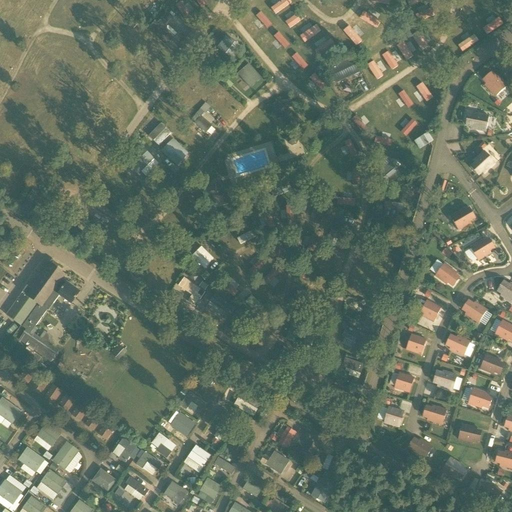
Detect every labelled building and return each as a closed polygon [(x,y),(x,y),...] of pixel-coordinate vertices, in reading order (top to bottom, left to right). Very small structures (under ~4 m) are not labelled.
[(167,44),(175,36),(166,29),(166,23),(171,18),(166,13),(156,23),(154,21),(149,27),(167,44)] [(234,61),(244,49),(227,35),(217,48),(234,61)] [(360,71),(353,56),(329,68),(336,83),(360,71)] [(321,69),(327,66),(324,60),(318,63),(321,69)] [(237,73),(250,88),(261,78),(249,63),(237,73)] [(496,77),(492,72),(485,79),(488,82),(485,85),(496,97),(507,86),(498,76),(496,77)] [(224,84),(229,89),(233,85),(228,80),(224,84)] [(294,98),(273,103),(277,119),(285,117),(283,109),(295,106),(294,98)] [(202,116),(205,112),(201,109),(191,120),(206,132),(212,125),(211,124),(202,116)] [(486,132),(489,116),(475,114),(474,116),(468,114),(466,124),(471,124),(470,129),(486,132)] [(19,137),(30,138),(31,122),(20,121),(19,137)] [(159,146),(171,133),(161,123),(148,136),(159,146)] [(331,134),(325,123),(309,132),(315,143),(331,134)] [(432,141),(428,133),(420,138),(424,146),(432,141)] [(45,163),(59,151),(44,134),(30,147),(45,163)] [(161,150),(169,158),(173,153),(181,160),(183,158),(184,158),(186,156),(186,155),(188,153),(173,138),(161,150)] [(286,143),(289,158),(304,155),(301,140),(286,143)] [(141,172),(153,159),(154,158),(140,144),(122,161),(144,181),(147,178),(145,176),(141,172)] [(475,163),(473,165),(470,167),(477,174),(480,170),(484,174),(495,163),(485,151),(474,161),(475,163)] [(398,171),(390,162),(387,158),(379,164),(382,168),(373,176),(381,185),(398,171)] [(209,208),(228,204),(222,181),(214,183),(216,191),(206,194),(209,208)] [(34,186),(25,199),(46,213),(55,200),(34,186)] [(117,203),(123,198),(115,189),(109,194),(117,203)] [(405,204),(385,201),(384,207),(385,207),(383,216),(395,218),(395,222),(401,223),(403,210),(404,210),(405,204)] [(29,210),(23,206),(21,206),(19,209),(19,210),(18,211),(26,216),(29,211),(29,210)] [(464,209),(451,217),(459,231),(471,223),(470,222),(476,218),(471,210),(467,213),(464,209)] [(85,218),(77,227),(82,231),(80,234),(87,240),(102,223),(95,217),(90,222),(85,218)] [(338,247),(339,242),(341,235),(343,229),(332,225),(326,244),(338,247)] [(391,241),(392,236),(393,236),(395,229),(377,225),(376,225),(375,231),(374,237),(391,241)] [(253,230),(237,238),(240,245),(256,237),(253,230)] [(470,247),(478,261),(491,254),(490,252),(495,249),(490,241),(486,243),(484,239),(470,247)] [(204,270),(215,259),(201,245),(190,257),(204,270)] [(445,264),(435,276),(447,285),(448,283),(453,287),(459,280),(455,277),(457,273),(445,264)] [(61,280),(65,275),(50,265),(33,290),(27,286),(7,315),(23,326),(39,304),(43,306),(61,280)] [(192,295),(187,301),(195,306),(205,292),(184,277),(178,286),(192,295)] [(61,280),(43,306),(49,311),(60,296),(72,304),(80,292),(67,283),(61,280)] [(504,281),(499,289),(503,292),(500,296),(511,303),(511,284),(510,283),(509,285),(504,281)] [(199,287),(205,291),(208,286),(203,282),(199,287)] [(229,324),(239,310),(214,294),(204,309),(229,324)] [(251,296),(245,302),(255,311),(261,305),(251,296)] [(478,323),(487,310),(475,302),(474,304),(468,300),(463,308),(468,311),(465,315),(478,323)] [(434,322),(441,308),(427,301),(420,315),(434,322)] [(370,307),(363,330),(371,333),(370,336),(378,338),(380,333),(378,332),(385,312),(370,307)] [(511,341),(511,326),(502,321),(495,335),(508,342),(509,340),(511,341)] [(27,328),(18,340),(50,362),(59,349),(27,328)] [(341,342),(364,354),(371,342),(346,329),(342,335),(344,336),(341,342)] [(421,355),(426,340),(412,335),(406,350),(421,355)] [(464,356),(470,342),(457,336),(457,338),(451,335),(447,344),(451,346),(449,350),(464,356)] [(118,360),(127,351),(119,344),(111,352),(118,360)] [(500,375),(504,367),(499,365),(501,361),(486,355),(480,369),(493,375),(494,373),(500,375)] [(342,373),(359,378),(364,364),(346,359),(342,373)] [(27,367),(19,378),(28,384),(36,373),(27,367)] [(218,374),(206,367),(195,384),(201,389),(205,383),(210,387),(218,374)] [(453,391),(457,376),(443,372),(443,374),(437,372),(434,381),(439,382),(437,386),(453,391)] [(410,393),(414,378),(399,373),(394,388),(410,393)] [(40,376),(33,387),(41,393),(49,382),(40,376)] [(53,385),(46,397),(54,403),(62,392),(53,385)] [(185,396),(189,390),(185,387),(181,393),(185,396)] [(489,409),(492,400),(487,398),(488,394),(473,389),(468,404),(482,409),(482,407),(489,409)] [(203,409),(207,403),(189,391),(180,405),(186,409),(191,401),(203,409)] [(253,411),(257,405),(237,392),(231,403),(237,407),(240,403),(253,411)] [(67,395),(59,406),(68,412),(76,401),(67,395)] [(21,412),(2,397),(0,399),(0,414),(12,424),(21,412)] [(79,404),(72,416),(80,422),(88,411),(79,404)] [(442,425),(447,410),(433,406),(433,408),(426,406),(423,415),(428,416),(427,421),(442,425)] [(378,420),(384,420),(386,407),(379,407),(378,420)] [(399,427),(404,412),(389,408),(384,423),(399,427)] [(171,426),(186,437),(195,424),(180,413),(171,426)] [(93,414),(85,425),(94,431),(101,420),(93,414)] [(233,424),(226,419),(214,435),(220,440),(233,424)] [(106,423),(98,434),(107,440),(114,429),(106,423)] [(46,424),(37,436),(51,447),(61,435),(46,424)] [(479,443),(481,434),(476,433),(477,428),(462,425),(458,440),(472,443),(473,441),(479,443)] [(287,448),(297,433),(287,427),(278,443),(287,448)] [(236,451),(246,434),(240,430),(230,447),(236,451)] [(311,434),(305,430),(291,453),(298,457),(311,434)] [(176,446),(160,433),(151,444),(157,449),(156,451),(166,459),(176,446)] [(125,463),(137,446),(123,437),(118,444),(125,448),(118,458),(125,463)] [(213,443),(217,446),(219,442),(220,441),(216,437),(215,439),(214,438),(211,442),(213,443)] [(424,461),(433,448),(421,440),(420,442),(414,438),(409,446),(413,449),(411,452),(424,461)] [(65,470),(78,452),(66,442),(52,460),(65,470)] [(211,455),(196,444),(187,457),(203,467),(211,455)] [(225,447),(222,452),(227,456),(231,451),(225,447)] [(45,460),(28,448),(19,460),(36,472),(45,460)] [(147,463),(157,470),(162,464),(144,451),(135,464),(143,469),(147,463)] [(281,474),(290,461),(275,451),(266,465),(281,474)] [(511,469),(511,453),(505,451),(504,453),(498,452),(496,461),(501,462),(500,466),(511,469)] [(53,456),(47,452),(43,457),(49,461),(53,456)] [(327,469),(332,457),(328,454),(322,467),(327,469)] [(341,458),(333,455),(326,476),(333,478),(341,458)] [(218,458),(214,464),(231,474),(235,468),(218,458)] [(460,481),(465,474),(461,471),(464,467),(450,459),(442,472),(454,480),(455,478),(460,481)] [(59,467),(53,463),(50,468),(55,472),(59,467)] [(125,470),(119,466),(116,470),(121,474),(125,470)] [(305,470),(299,466),(296,472),(301,475),(305,470)] [(116,480),(100,469),(92,481),(108,492),(116,480)] [(67,482),(50,470),(41,482),(58,494),(67,482)] [(312,473),(307,470),(303,476),(308,479),(312,473)] [(207,475),(213,479),(216,474),(210,471),(207,475)] [(256,497),(264,484),(251,476),(243,489),(256,497)] [(129,477),(125,483),(145,497),(149,491),(129,477)] [(222,486),(207,478),(200,491),(214,499),(222,486)] [(22,492),(5,480),(0,487),(0,495),(13,505),(22,492)] [(32,484),(27,480),(23,485),(29,489),(32,484)] [(188,492),(172,481),(164,494),(179,504),(188,492)] [(312,496),(324,502),(332,487),(321,481),(312,496)] [(494,505),(503,492),(491,484),(490,486),(484,482),(479,490),(483,493),(481,497),(494,505)] [(40,491),(34,487),(30,491),(36,496),(40,491)] [(111,500),(117,504),(120,499),(114,495),(111,500)] [(44,511),(47,508),(30,496),(21,509),(25,511),(44,511)] [(191,501),(197,505),(200,500),(194,496),(191,501)] [(252,503),(258,507),(261,502),(255,498),(252,503)] [(272,502),(270,500),(269,501),(268,500),(264,507),(271,511),(286,511),(289,508),(274,499),(272,502)] [(92,511),(93,511),(80,501),(72,511),(92,511)]
